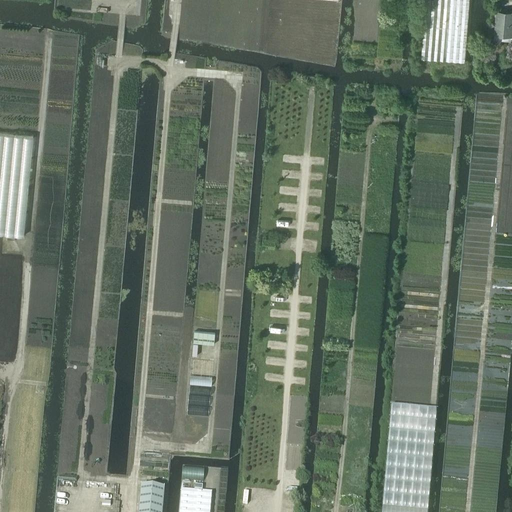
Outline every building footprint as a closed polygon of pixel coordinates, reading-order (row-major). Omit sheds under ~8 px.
[(426,0),(425,21),(422,59),(464,62),(469,2),(469,0),(426,0)] [(511,36),(511,12),(496,11),(494,36),(511,37),(511,36)] [(0,133),(0,233),(23,236),(33,137),(0,133)] [(263,238),(262,247),(274,248),(275,239),(263,238)] [(199,352),(212,353),(213,340),(200,339),(199,352)] [(162,511),(164,490),(140,488),(137,511),(162,511)] [(180,492),(178,511),(209,511),(211,495),(180,492)]
